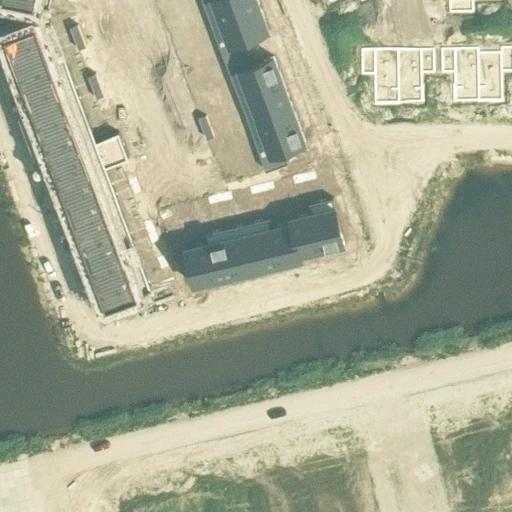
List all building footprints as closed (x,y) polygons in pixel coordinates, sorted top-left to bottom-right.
[(203,0),(212,23),(260,5),(258,0),(203,0)] [(333,0),(334,0),(354,0),(363,20),(390,10),(385,0),(333,0)] [(448,0),(449,12),(474,12),(473,0),(448,0)] [(260,5),(212,23),(225,58),(247,50),(242,38),(269,28),(260,5)] [(51,16),(5,33),(15,59),(60,42),(51,16)] [(78,23),(70,26),(74,37),(82,34),(78,23)] [(82,34),(74,37),(78,48),(86,45),(82,34)] [(60,42),(15,59),(24,83),(69,66),(60,42)] [(478,47),(477,47),(478,100),(478,102),(502,101),(502,71),(511,70),(511,46),(500,47),(501,51),(478,52),(478,47)] [(477,47),(441,48),(441,72),(454,72),(454,84),(453,84),(453,101),(478,100),(477,47)] [(434,48),(397,49),(398,102),(423,102),(423,84),(422,84),(422,73),(434,72),(434,48)] [(397,49),(361,49),(361,74),(374,74),(374,104),(398,103),(398,102),(397,49)] [(247,50),(225,58),(237,92),(282,75),(274,54),(252,62),(247,50)] [(69,66),(24,83),(33,107),(78,91),(69,66)] [(96,71),(88,74),(92,85),(100,83),(96,71)] [(282,75),(237,92),(245,113),(290,97),(282,75)] [(100,83),(92,85),(97,96),(104,94),(100,83)] [(78,91),(33,107),(42,132),(87,115),(78,91)] [(290,97),(245,113),(253,135),(298,118),(290,97)] [(87,115),(42,132),(51,156),(119,131),(119,130),(96,139),(87,115)] [(206,116),(198,119),(202,130),(210,127),(206,116)] [(298,118),(253,135),(266,168),(288,160),(283,148),(296,143),(305,139),(298,118)] [(210,127),(202,130),(206,141),(214,138),(210,127)] [(119,131),(51,156),(61,181),(128,155),(119,131)] [(128,155),(61,181),(70,205),(115,188),(106,165),(128,156),(128,155)] [(132,169),(125,172),(129,183),(136,180),(132,169)] [(315,170),(304,172),(306,180),(317,178),(315,170)] [(304,172),(292,175),(294,183),(306,180),(304,172)] [(136,180),(129,183),(133,194),(141,191),(136,180)] [(272,180),(261,183),(263,191),(274,188),(272,180)] [(261,183),(249,185),(251,193),(263,191),(261,183)] [(115,188),(70,205),(79,229),(124,213),(115,188)] [(230,190),(219,193),(221,201),(232,198),(230,190)] [(219,193),(207,196),(209,203),(221,201),(219,193)] [(333,195),(310,201),(321,247),(344,241),(333,195)] [(311,210),(291,215),(301,256),(302,256),(301,252),(321,247),(310,201),(309,201),(311,210)] [(169,207),(158,212),(161,219),(172,215),(169,207)] [(124,213),(79,229),(88,254),(133,237),(124,213)] [(270,216),(269,216),(280,261),(301,256),(291,215),(290,216),(291,220),(272,225),(270,216)] [(269,216),(248,221),(259,267),(280,261),(269,216)] [(151,218),(143,220),(147,232),(155,229),(151,218)] [(248,221),(227,226),(238,272),(259,267),(248,221)] [(227,226),(206,231),(217,277),(233,273),(238,272),(227,226)] [(155,229),(147,232),(151,243),(159,240),(155,229)] [(207,241),(185,246),(194,282),(217,277),(206,231),(205,231),(207,241)] [(133,237),(88,254),(97,278),(142,261),(133,237)] [(164,254),(156,256),(161,268),(168,265),(164,254)] [(142,261),(97,278),(107,304),(151,287),(151,286),(148,279),(142,261)] [(511,414),(508,398),(487,403),(499,452),(511,448),(511,414)] [(466,405),(465,406),(478,457),(479,457),(476,447),(496,443),(498,452),(499,452),(487,403),(467,408),(466,405)] [(450,442),(437,445),(443,470),(457,467),(456,462),(478,457),(465,406),(455,408),(444,411),(444,413),(443,414),(450,442)] [(341,434),(318,440),(331,494),(368,485),(361,460),(349,463),(343,437),(341,437),(341,434)] [(301,474),(288,477),(294,502),(331,494),(318,440),(317,440),(318,443),(309,445),(308,441),(296,444),(297,448),(294,448),(301,474)] [(238,459),(237,460),(249,511),(254,511),(266,509),(286,504),(280,479),(268,482),(262,456),(259,457),(258,453),(246,456),(247,460),(238,462),(238,459)] [(219,494),(194,500),(196,507),(199,511),(233,511),(237,511),(248,509),(248,511),(249,511),(237,460),(214,465),(214,468),(213,468),(219,494)] [(181,472),(169,475),(171,483),(183,480),(181,472)] [(137,479),(99,509),(101,511),(133,511),(152,498),(137,479)] [(183,480),(171,483),(173,491),(185,488),(183,480)] [(496,480),(484,483),(486,491),(498,488),(496,480)] [(162,511),(152,498),(133,511),(162,511)] [(507,498),(495,501),(497,509),(509,506),(507,498)] [(486,503),(474,506),(475,511),(482,511),(488,511),(486,503)]
